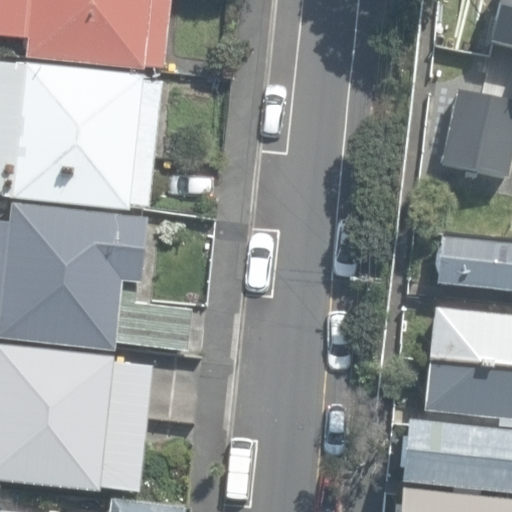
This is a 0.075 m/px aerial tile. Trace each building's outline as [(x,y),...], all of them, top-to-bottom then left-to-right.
[(164,0),(0,0),(0,38),(24,41),(22,60),(159,72),(164,0)] [(511,0),(490,0),(480,42),(511,49),(511,92),(509,103),(511,103),(511,0)] [(154,80),(0,63),(0,196),(142,210),(154,80)] [(511,148),(511,111),(450,96),(433,161),(504,179),(511,148)] [(2,223),(0,223),(0,341),(108,354),(116,290),(135,292),(144,218),(5,202),(2,223)] [(511,293),(511,245),(435,237),(430,285),(511,293)] [(511,317),(430,310),(421,407),(511,415),(511,317)] [(118,360),(0,347),(0,479),(105,490),(118,360)] [(511,436),(397,426),(392,488),(511,498),(511,436)] [(511,511),(511,506),(390,495),(388,511),(511,511)]
